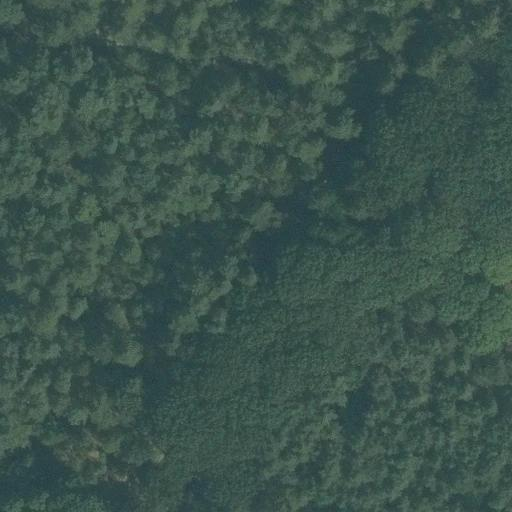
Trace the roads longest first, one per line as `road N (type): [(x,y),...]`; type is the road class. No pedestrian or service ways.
road 1 (unclassified): [(103,511),(511,88)]
road 2 (track): [(511,99),(470,113),(282,65),(0,25)]
road 3 (track): [(177,434),(147,420),(0,393)]
